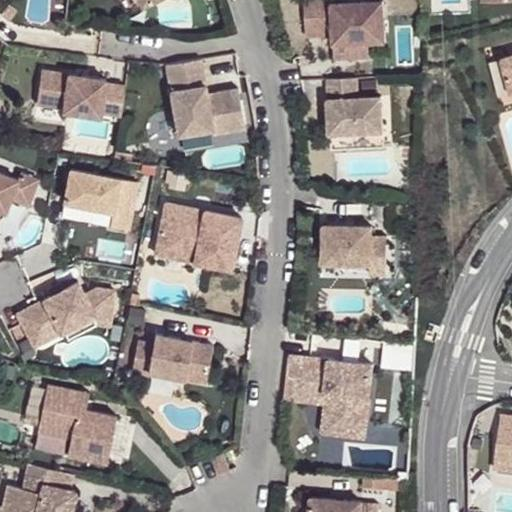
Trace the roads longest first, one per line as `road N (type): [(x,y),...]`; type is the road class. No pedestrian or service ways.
road 1 (residential): [(243,0),(262,47),(282,231),(252,484),(202,511)]
road 2 (residential): [(511,238),(468,311),(450,371),(441,511)]
